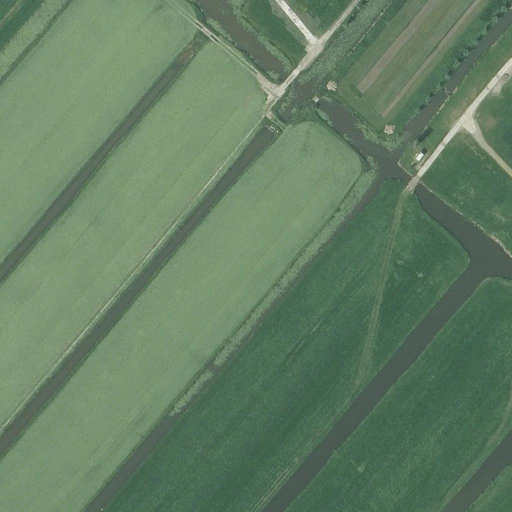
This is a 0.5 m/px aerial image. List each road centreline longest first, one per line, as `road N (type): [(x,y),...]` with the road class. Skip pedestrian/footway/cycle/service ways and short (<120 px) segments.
road 1 (track): [(356,0),(0,426)]
road 2 (track): [(511,62),(402,197),(357,383),(248,511)]
road 3 (track): [(511,388),(499,432),(434,511)]
road 4 (track): [(279,91),(167,0)]
